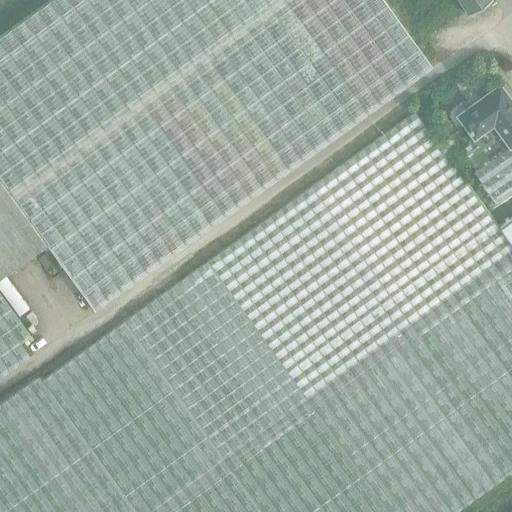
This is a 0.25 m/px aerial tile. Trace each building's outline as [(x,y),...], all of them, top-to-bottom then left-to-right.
[(0,377),(29,357),(19,343),(31,334),(0,291),(0,278),(46,245),(93,311),(263,187),(433,64),(387,0),(49,0),(0,35),(0,377)] [(458,0),(468,14),(472,11),(477,12),(480,10),(481,5),(488,0),(458,0)] [(498,85),(456,116),(472,138),(492,123),(509,147),(510,149),(511,148),(511,147),(511,97),(507,91),(502,83),(498,85)] [(0,403),(0,511),(455,511),(511,471),(511,246),(498,228),(414,112),(250,231),(41,382),(38,377),(0,403)] [(511,160),(480,182),(495,204),(511,192),(511,160)] [(511,218),(498,228),(511,246),(511,218)]
